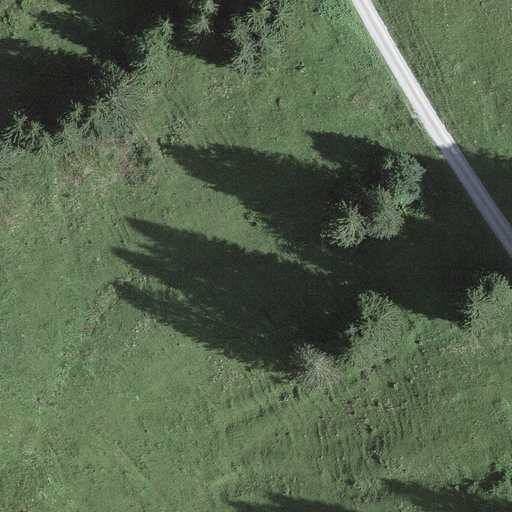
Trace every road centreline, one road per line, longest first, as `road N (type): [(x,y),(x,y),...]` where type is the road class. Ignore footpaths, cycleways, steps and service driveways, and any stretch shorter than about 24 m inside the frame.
road 1 (track): [(511,247),(360,0)]
road 2 (track): [(0,393),(107,440),(172,511)]
